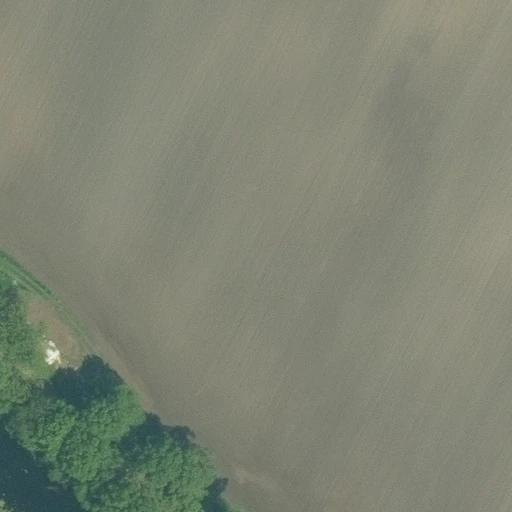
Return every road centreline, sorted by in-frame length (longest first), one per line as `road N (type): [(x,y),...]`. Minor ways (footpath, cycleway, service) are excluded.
road 1 (track): [(129,484),(125,421),(96,360),(47,300),(0,271)]
road 2 (track): [(157,511),(0,363)]
